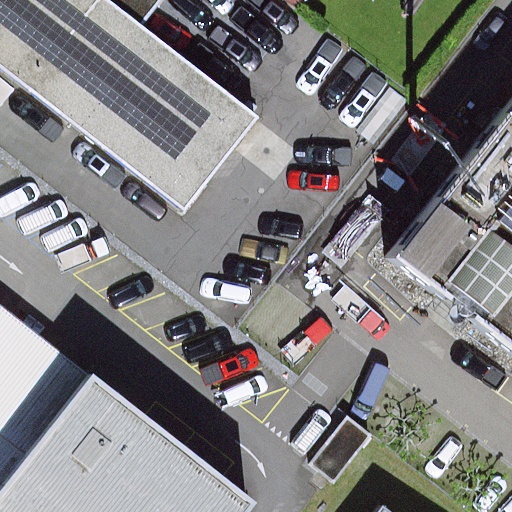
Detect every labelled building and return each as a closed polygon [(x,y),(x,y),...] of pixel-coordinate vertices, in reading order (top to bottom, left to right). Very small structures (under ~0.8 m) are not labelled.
[(85,0),(0,0),(0,75),(193,219),(260,129),(85,0)] [(402,0),(381,0),(394,10),(402,0)] [(511,156),(420,274),(511,345),(511,156)] [(0,286),(0,511),(269,511),(277,503),(0,286)] [(344,419),(308,466),(331,484),(368,437),(344,419)]
